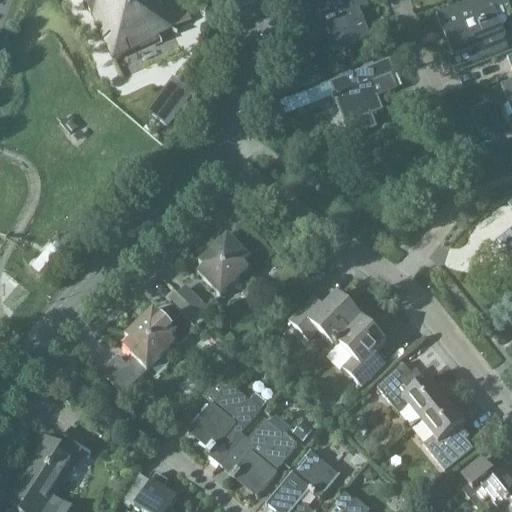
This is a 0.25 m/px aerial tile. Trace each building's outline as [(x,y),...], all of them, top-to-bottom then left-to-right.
[(158,38),(190,22),(179,0),(162,0),(161,1),(160,0),(83,0),(112,62),(159,40),(158,38)] [(359,11),(367,8),(363,0),(338,0),(336,1),(335,0),(303,0),(302,0),(314,30),(327,25),(338,52),(370,39),(359,11)] [(475,0),(435,16),(453,60),(468,54),(472,64),(508,50),(503,38),(501,38),(491,12),(508,5),(505,0),(475,0)] [(511,56),(506,59),(511,73),(511,82),(500,87),(511,118),(511,56)] [(333,98),(344,128),(350,125),(355,137),(376,129),(372,117),(383,112),(372,84),(394,76),(389,61),(329,85),(334,98),(333,98)] [(324,88),(298,98),(303,111),(329,100),(324,88)] [(511,232),(498,244),(511,262),(511,265),(510,267),(511,269),(511,232)] [(198,265),(203,270),(245,268),(250,263),(226,238),(198,265)] [(257,256),(250,263),(245,268),(249,273),(248,274),(252,278),(275,257),(259,240),(250,248),(257,256)] [(220,300),(248,274),(249,273),(245,268),(203,270),(197,276),(220,300)] [(316,334),(331,350),(361,321),(336,296),(321,311),(311,301),(288,325),(307,343),(316,334)] [(202,306),(194,314),(197,317),(195,318),(199,321),(209,313),(202,306)] [(202,325),(199,321),(195,318),(197,317),(194,314),(189,309),(169,329),(176,336),(183,344),(202,325)] [(123,340),(128,345),(170,343),(176,336),(169,329),(152,312),(123,340)] [(361,321),(331,350),(332,350),(334,349),(335,351),(338,348),(351,361),(342,370),(361,389),(383,367),(373,357),(385,345),(361,321)] [(123,350),(137,365),(146,374),(174,347),(170,343),(128,345),(123,350)] [(131,389),(146,374),(137,365),(131,372),(116,357),(107,366),(131,389)] [(131,389),(107,366),(99,374),(122,398),(131,389)] [(406,408),(419,424),(448,401),(437,388),(435,389),(428,380),(424,384),(415,373),(410,377),(402,366),(376,390),(397,415),(406,408)] [(216,379),(200,396),(208,404),(224,387),(216,379)] [(210,406),(186,436),(187,437),(190,433),(200,441),(197,444),(206,451),(203,455),(207,458),(206,459),(218,469),(241,441),(238,439),(260,412),(266,405),(254,395),(248,403),(229,387),(217,402),(223,406),(218,413),(210,406)] [(448,401),(419,424),(432,439),(422,447),(444,474),(463,458),(456,449),(468,439),(459,428),(463,425),(456,415),(458,413),(448,401)] [(241,441),(218,469),(230,478),(229,479),(234,483),(237,479),(248,488),(247,490),(255,497),(254,498),(256,500),(276,476),(271,472),(276,465),(280,469),(296,448),(284,438),(290,430),(275,417),(268,425),(264,422),(245,445),(241,441)] [(70,511),(72,510),(52,498),(80,452),(89,458),(96,446),(69,429),(62,441),(64,442),(60,449),(42,438),(7,496),(17,502),(12,511),(13,511),(70,511)] [(265,508),(269,511),(310,511),(300,504),(308,494),(318,502),(338,477),(309,453),(265,508)] [(470,511),(497,511),(511,500),(511,481),(505,473),(492,484),(476,464),(455,481),(463,491),(457,496),(470,511)] [(167,511),(175,501),(160,492),(165,483),(154,476),(133,510),(136,511),(167,511)] [(329,511),(367,511),(356,503),(355,504),(343,495),(329,511)] [(511,511),(511,500),(497,511),(511,511)]
